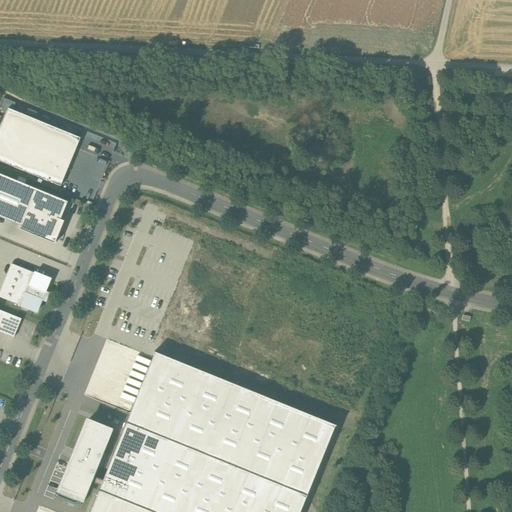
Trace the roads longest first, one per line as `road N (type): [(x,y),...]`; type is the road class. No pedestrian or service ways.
road 1 (unclassified): [(511,306),(275,230),(173,186),(123,178),(0,469)]
road 2 (track): [(468,511),(435,63),(449,0)]
road 3 (track): [(511,67),(0,43)]
